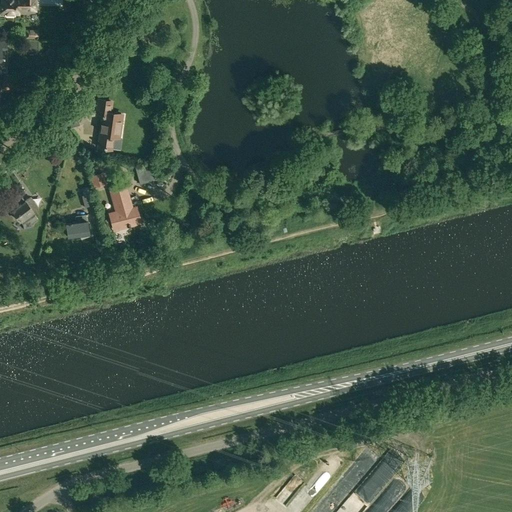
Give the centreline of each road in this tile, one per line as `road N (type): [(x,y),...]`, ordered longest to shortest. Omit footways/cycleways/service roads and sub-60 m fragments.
road 1 (unclassified): [(29,511),(99,473),(511,370)]
road 2 (track): [(482,185),(0,310)]
road 3 (primary): [(0,478),(433,363)]
road 4 (primary): [(433,363),(0,460)]
road 5 (residential): [(109,0),(79,72),(0,152)]
